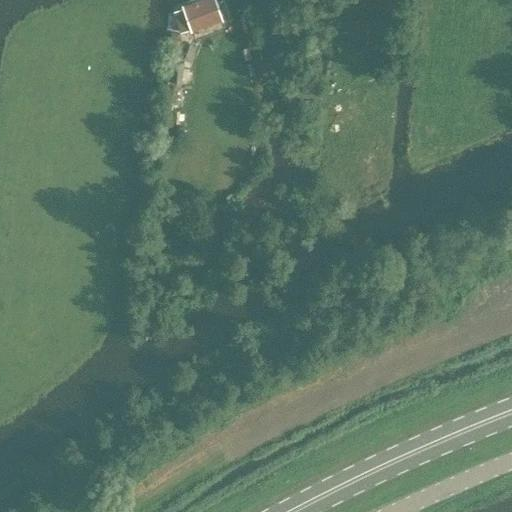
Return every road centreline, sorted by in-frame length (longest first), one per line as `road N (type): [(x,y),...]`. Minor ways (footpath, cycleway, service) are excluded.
road 1 (primary): [(293,511),(511,413)]
road 2 (unclassified): [(388,511),(511,460)]
